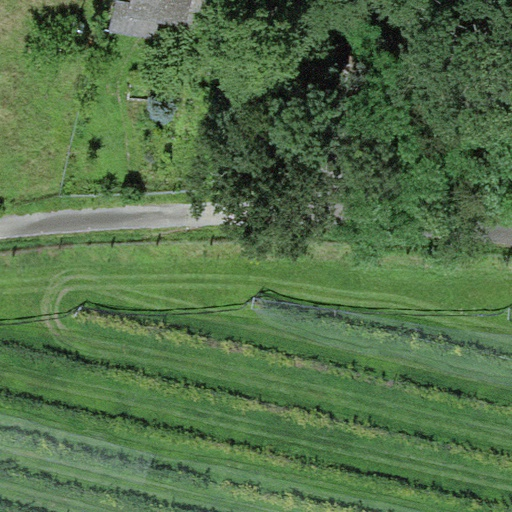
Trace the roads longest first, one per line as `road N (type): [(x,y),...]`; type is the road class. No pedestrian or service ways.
road 1 (track): [(511,233),(327,209),(0,227)]
road 2 (track): [(327,209),(369,0)]
